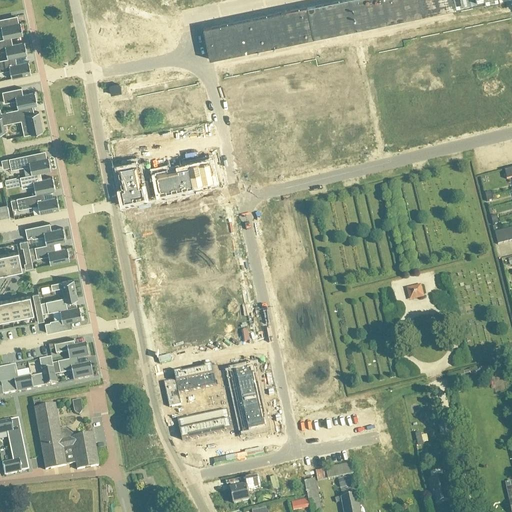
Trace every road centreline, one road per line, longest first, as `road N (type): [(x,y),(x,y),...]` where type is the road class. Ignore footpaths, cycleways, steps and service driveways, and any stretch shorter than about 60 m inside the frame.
road 1 (residential): [(296,452),(239,195)]
road 2 (residential): [(185,475),(162,430),(138,320)]
road 3 (residential): [(355,38),(511,5)]
road 4 (residential): [(206,70),(355,38)]
road 5 (track): [(471,511),(433,365)]
road 6 (residential): [(239,195),(382,161)]
road 7 (residential): [(71,213),(43,77)]
road 8 (residential): [(382,161),(511,131)]
road 9 (residential): [(113,204),(89,78)]
road 10 (residential): [(355,38),(382,161)]
